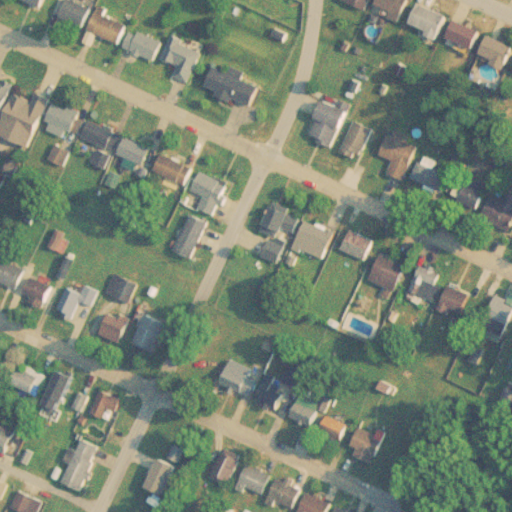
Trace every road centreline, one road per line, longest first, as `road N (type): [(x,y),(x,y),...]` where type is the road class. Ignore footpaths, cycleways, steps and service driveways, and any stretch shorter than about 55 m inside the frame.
road 1 (residential): [(0,26),(511,265)]
road 2 (residential): [(99,511),(303,75),(315,0)]
road 3 (residential): [(0,317),(402,510)]
